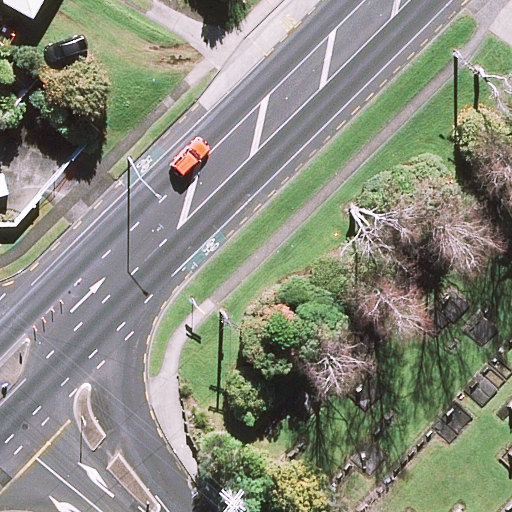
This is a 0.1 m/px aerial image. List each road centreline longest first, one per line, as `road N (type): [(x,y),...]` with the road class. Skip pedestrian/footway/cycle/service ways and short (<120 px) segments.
road 1 (residential): [(155,222),(114,323),(110,383),(129,433),(184,511)]
road 2 (secondary): [(155,222),(368,0)]
road 3 (residential): [(113,511),(57,439),(46,408),(46,334)]
road 4 (secondary): [(46,334),(155,222)]
